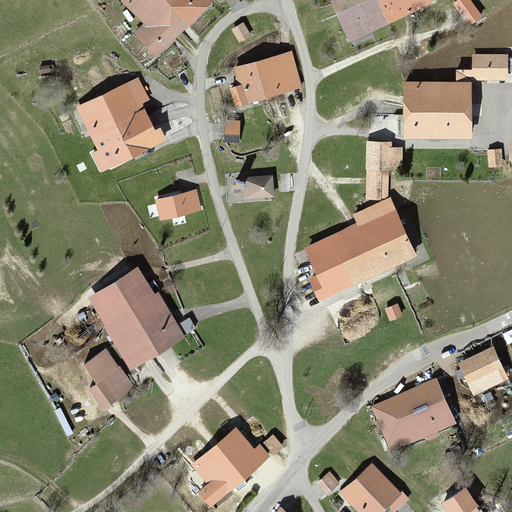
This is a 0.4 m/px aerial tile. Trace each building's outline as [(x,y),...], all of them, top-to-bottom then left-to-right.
[(127,0),(122,5),(143,27),(124,45),(148,70),(213,8),(205,0),(127,0)] [(424,0),(327,0),(345,41),(427,6),(424,0)] [(468,0),(460,0),(455,4),(469,23),(480,16),(468,0)] [(507,55),(472,55),(472,72),(456,72),(456,81),(507,81),(507,55)] [(291,56),(234,70),(239,89),(230,91),(235,110),(300,94),(291,56)] [(136,80),(78,105),(103,161),(160,136),(136,80)] [(471,84),(404,84),(404,133),(471,133),(471,84)] [(368,142),(367,196),(386,197),(387,165),(401,165),(401,149),(390,149),(390,143),(368,142)] [(500,150),(489,150),(490,166),(501,165),(500,150)] [(271,177),(242,179),(243,198),(272,196),(271,177)] [(195,192),(158,201),(162,219),(199,210),(195,192)] [(312,273),(321,295),(417,252),(393,197),(370,207),(356,213),(360,222),(313,243),(324,268),(312,273)] [(182,335),(139,265),(89,295),(132,365),(182,335)] [(394,299),(385,303),(392,318),(401,314),(394,299)] [(458,360),(473,391),(508,374),(493,343),(458,360)] [(120,364),(90,385),(103,404),(133,384),(120,364)] [(438,377),(373,402),(390,446),(455,421),(438,377)] [(237,422),(193,462),(209,480),(199,490),(213,506),(268,456),(254,440),(264,431),(249,416),(239,424),(237,422)] [(272,432),(264,440),(275,452),(283,444),(272,432)] [(408,499),(371,462),(343,490),(365,511),(374,511),(385,501),(396,511),(408,499)] [(341,482),(330,470),(318,481),(328,493),(341,482)] [(452,495),(438,505),(443,511),(453,511),(461,507),(452,495)] [(459,511),(487,511),(477,498),(459,511)]
